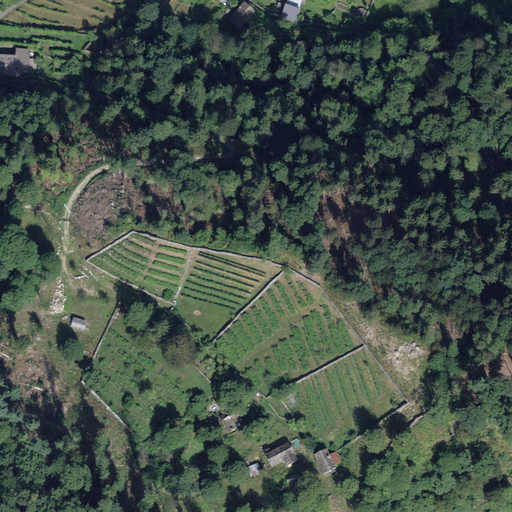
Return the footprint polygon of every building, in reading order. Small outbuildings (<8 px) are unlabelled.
[(255,12),(244,2),(228,19),(238,29),(255,12)] [(300,9),(285,4),(281,17),(296,23),(300,9)] [(29,52),(18,51),(17,59),(0,58),(0,75),(19,76),(19,72),(28,72),(29,52)] [(86,323),(73,319),(70,328),(83,332),(86,323)] [(219,417),(228,433),(241,425),(232,409),(219,417)] [(297,461),(288,444),(265,455),(270,467),(282,461),(285,467),(297,461)] [(161,447),(153,457),(165,466),(173,456),(161,447)] [(327,448),(312,454),(321,475),(336,469),(334,465),(330,455),(327,448)] [(337,452),(330,455),(334,465),(341,462),(337,452)] [(260,473),(257,463),(246,467),(250,477),(260,473)]
